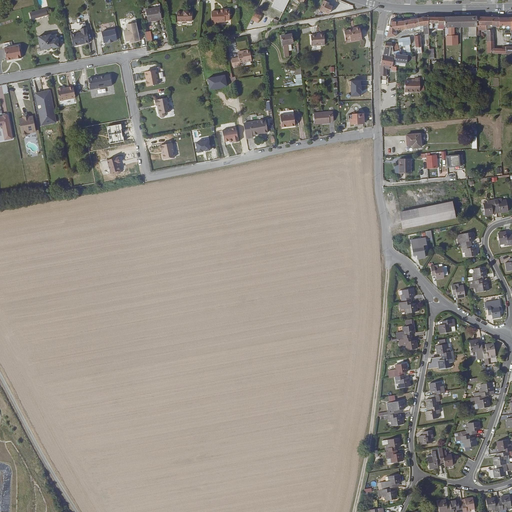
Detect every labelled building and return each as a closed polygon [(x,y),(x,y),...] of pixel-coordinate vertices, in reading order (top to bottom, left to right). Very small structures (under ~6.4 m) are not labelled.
[(329,4),(329,3),(326,3),(324,3),(322,12),(331,14),(333,7),(330,7),(330,4),(329,4)] [(163,21),(161,9),(149,12),(151,23),(163,21)] [(229,21),(233,21),(233,10),(228,10),(228,11),(215,11),(216,24),(219,24),(219,22),(229,22),(229,21)] [(194,12),(190,12),(190,11),(186,11),(186,13),(179,13),(180,22),(194,21),(194,12)] [(260,22),(264,16),(258,13),(254,19),(260,22)] [(422,26),(423,34),(424,33),(428,33),(427,17),(422,17),(420,17),(417,18),(418,26),(422,26)] [(436,17),(427,17),(428,33),(428,34),(433,34),(433,29),(431,29),(431,24),(435,24),(436,29),(438,29),(438,33),(444,33),(444,27),(444,17),(436,17)] [(460,17),(459,17),(452,17),(444,17),(444,27),(453,27),(453,26),(460,26),(460,17)] [(467,26),(467,27),(477,27),(476,24),(476,17),(469,17),(460,17),(460,26),(467,26)] [(482,17),(476,17),(476,24),(478,24),(478,29),(486,29),(486,27),(486,24),(486,17),(482,17)] [(506,26),(511,25),(511,22),(511,17),(505,17),(499,17),(500,25),(506,25),(506,26)] [(417,18),(414,19),(410,20),(403,21),(405,28),(418,26),(417,18)] [(405,28),(403,21),(400,21),(394,22),(394,30),(405,28)] [(142,41),(139,22),(129,24),(130,30),(126,31),(127,40),(132,39),(132,42),(142,41)] [(83,44),(91,42),(88,27),(82,28),(83,32),(72,34),(74,45),(80,44),(80,43),(82,43),(83,44)] [(354,41),(365,40),(362,27),(358,28),(358,30),(347,31),(348,41),(354,40),(354,41)] [(115,41),(119,41),(116,29),(103,32),(105,43),(109,42),(109,43),(115,42),(115,41)] [(43,50),(61,46),(59,34),(41,37),(43,50)] [(314,45),(327,45),(327,34),(322,34),(322,36),(314,36),(314,45)] [(290,46),(295,46),(294,37),(285,38),(287,58),(291,57),(290,46)] [(393,62),(393,58),(393,55),(391,43),(385,42),(384,47),(380,64),(380,76),(387,76),(387,67),(393,68),(393,62)] [(18,59),(24,58),(21,46),(7,48),(9,60),(18,58),(18,59)] [(429,56),(429,46),(420,46),(420,47),(421,51),(421,56),(429,56)] [(243,63),(254,61),(252,50),(248,50),(249,53),(241,54),(241,58),(234,59),(235,66),(243,65),(243,63)] [(398,55),(394,55),(393,62),(405,63),(406,55),(398,55)] [(160,84),(157,70),(146,72),(146,73),(147,77),(148,78),(148,81),(147,81),(148,86),(160,84)] [(92,89),(114,86),(112,75),(90,78),(92,89)] [(415,80),(404,81),(404,90),(410,90),(410,91),(419,91),(419,78),(415,78),(415,80)] [(359,82),(348,83),(348,87),(350,87),(350,98),(360,98),(360,92),(360,87),(359,82)] [(62,100),(78,97),(76,86),(65,88),(65,87),(60,88),(62,100)] [(52,95),(45,96),(45,91),(37,93),(39,102),(42,101),(43,105),(39,106),(42,118),(46,117),(48,123),(57,121),(56,115),(55,115),(54,111),(55,111),(54,106),(53,106),(53,102),(52,95)] [(161,117),(163,118),(165,118),(166,116),(166,113),(171,113),(168,98),(156,101),(157,106),(160,105),(160,108),(159,109),(160,114),(161,114),(161,117)] [(16,138),(12,114),(10,113),(7,114),(6,115),(0,116),(0,126),(6,125),(9,139),(16,138)] [(329,124),(333,123),(332,113),(314,115),(315,125),(322,125),(322,126),(329,125),(329,124)] [(30,116),(29,115),(28,114),(26,114),(24,116),(24,118),(20,118),(23,134),(25,135),(27,135),(28,134),(28,132),(37,130),(34,116),(30,116)] [(364,125),(365,116),(354,116),(354,120),(350,120),(350,125),(356,126),(356,129),(363,129),(363,125),(364,125)] [(291,130),(296,129),(295,117),(281,119),(282,130),(288,130),(288,129),(291,129),(291,130)] [(254,137),(269,134),(266,122),(245,126),(247,140),(254,139),(254,137)] [(237,131),(223,133),(225,144),(230,143),(231,144),(232,144),(233,143),(234,142),(234,145),(240,144),(237,131)] [(413,149),(421,148),(419,135),(405,137),(406,147),(412,146),(413,149)] [(209,141),(196,143),(198,153),(203,152),(203,151),(206,151),(206,152),(211,151),(209,141)] [(164,155),(165,160),(176,158),(173,144),(161,147),(162,151),(163,151),(164,154),(164,155)] [(429,167),(437,166),(435,155),(428,156),(429,167)] [(461,155),(445,157),(446,167),(462,166),(461,155)] [(121,157),(110,159),(112,172),(117,171),(117,172),(119,174),(121,173),(122,172),(120,162),(122,162),(121,157)] [(400,173),(411,172),(410,159),(399,160),(400,173)] [(506,200),(501,201),(501,199),(493,200),(487,202),(487,203),(483,204),(483,208),(484,212),(484,215),(492,214),(491,208),(495,208),(498,207),(499,213),(507,212),(506,200)] [(404,229),(454,219),(451,204),(401,214),(404,229)] [(470,242),(473,241),(472,233),(456,236),(458,247),(461,247),(462,254),(464,253),(465,258),(476,256),(475,248),(471,249),(469,249),(468,246),(468,242),(470,242)] [(511,237),(506,239),(505,233),(497,234),(499,245),(503,244),(503,246),(511,244),(511,237)] [(422,246),(418,246),(417,240),(410,242),(411,253),(415,252),(415,254),(416,258),(424,256),(422,246)] [(441,268),(436,268),(436,267),(430,268),(431,274),(434,274),(434,276),(435,279),(443,278),(442,276),(441,268)] [(482,276),(485,276),(484,268),(473,270),(474,275),(472,275),(472,277),(473,281),(468,282),(466,282),(467,286),(470,285),(470,289),(474,288),(476,288),(477,292),(488,291),(486,283),(481,284),(480,280),(479,277),(482,276)] [(462,286),(457,287),(457,285),(451,286),(452,293),(455,292),(455,295),(456,298),(463,297),(462,286)] [(410,298),(414,297),(412,289),(401,291),(402,295),(400,296),(401,303),(399,303),(400,310),(404,309),(405,314),(416,312),(415,304),(411,305),(409,305),(408,301),(407,298),(410,298)] [(498,309),(500,308),(498,301),(483,304),(485,311),(486,311),(487,314),(490,314),(490,316),(491,319),(499,318),(498,309)] [(450,328),(454,327),(453,320),(443,322),(444,326),(441,326),(438,326),(439,334),(450,333),(450,328)] [(410,335),(413,334),(412,322),(405,323),(406,327),(401,328),(402,333),(395,334),(396,341),(397,341),(398,348),(404,347),(405,351),(416,349),(415,341),(411,342),(408,342),(408,339),(407,336),(410,335)] [(475,352),(475,354),(482,353),(482,352),(481,350),(481,347),(477,347),(477,345),(476,341),(468,342),(470,353),(475,352)] [(449,349),(447,350),(446,345),(435,347),(436,355),(440,354),(443,354),(443,357),(444,361),(441,361),(438,362),(439,370),(450,368),(449,363),(451,363),(451,359),(453,359),(453,356),(452,352),(449,353),(449,349)] [(485,349),(485,352),(482,352),(482,353),(483,359),(490,358),(489,356),(494,355),(492,345),(484,346),(485,349)] [(403,373),(407,373),(405,364),(395,366),(395,371),(393,371),(394,378),(395,385),(398,384),(398,389),(409,387),(408,380),(404,380),(402,380),(401,377),(401,373),(403,373)] [(429,385),(430,393),(434,392),(436,392),(437,395),(443,394),(442,387),(440,388),(439,383),(429,385)] [(488,392),(492,392),(491,384),(480,386),(481,390),(479,391),(479,394),(474,395),(475,398),(474,398),(475,405),(477,405),(477,409),(488,408),(487,400),(481,401),(480,397),(486,396),(486,392),(488,392)] [(437,402),(438,402),(437,395),(434,396),(431,396),(431,400),(428,400),(425,401),(426,409),(431,408),(431,412),(427,412),(425,413),(426,420),(437,419),(437,414),(439,414),(437,407),(437,402)] [(400,410),(404,409),(402,402),(392,404),(392,408),(391,408),(392,415),(385,417),(385,420),(388,420),(389,423),(390,423),(391,427),(402,425),(401,418),(397,418),(395,418),(394,415),(397,414),(398,414),(398,411),(400,410)] [(475,431),(479,430),(478,423),(467,424),(467,429),(466,429),(466,432),(460,433),(460,435),(460,437),(458,438),(454,439),(455,442),(459,442),(461,441),(462,444),(463,444),(464,448),(475,447),(474,439),(470,439),(468,440),(467,436),(470,436),(473,435),(473,431),(475,431)] [(430,438),(432,438),(431,432),(424,433),(425,436),(422,437),(419,437),(420,445),(431,443),(430,438)] [(396,448),(399,447),(398,439),(388,441),(388,445),(386,446),(388,453),(389,459),(390,459),(391,464),(402,462),(401,454),(397,455),(395,455),(394,452),(394,448),(396,448)] [(497,451),(503,450),(504,454),(504,453),(511,452),(509,445),(508,445),(507,441),(496,443),(497,451)] [(445,451),(442,452),(441,448),(438,449),(438,452),(431,453),(432,458),(428,459),(429,470),(437,469),(436,465),(436,462),(440,462),(443,462),(443,464),(444,468),(452,466),(450,456),(446,456),(445,451)] [(503,460),(505,460),(504,453),(504,454),(498,454),(499,458),(496,458),(492,459),(494,467),(494,471),(492,471),(493,479),(504,477),(503,472),(511,470),(511,463),(504,465),(503,460)] [(398,484),(399,483),(398,476),(388,478),(389,482),(385,483),(381,483),(381,490),(377,491),(378,498),(384,497),(385,501),(396,500),(395,492),(391,492),(388,493),(388,489),(390,488),(394,488),(393,484),(398,484)] [(505,508),(510,508),(508,497),(500,498),(500,502),(501,505),(497,505),(494,506),(494,503),(493,499),(485,501),(487,511),(491,511),(493,511),(498,511),(505,510),(505,508)] [(468,511),(469,511),(473,510),(472,499),(464,501),(465,507),(461,507),(458,508),(457,502),(449,503),(449,505),(449,507),(445,507),(445,505),(444,502),(436,503),(437,511),(468,511)]
